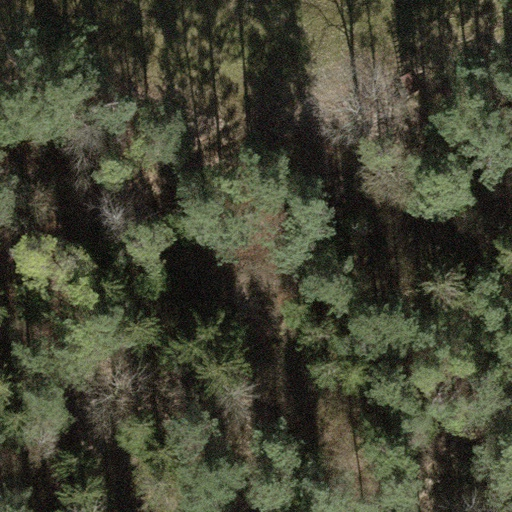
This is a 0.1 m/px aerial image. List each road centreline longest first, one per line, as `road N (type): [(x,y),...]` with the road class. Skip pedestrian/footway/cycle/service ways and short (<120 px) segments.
road 1 (track): [(0,255),(511,19)]
road 2 (track): [(511,393),(393,511)]
